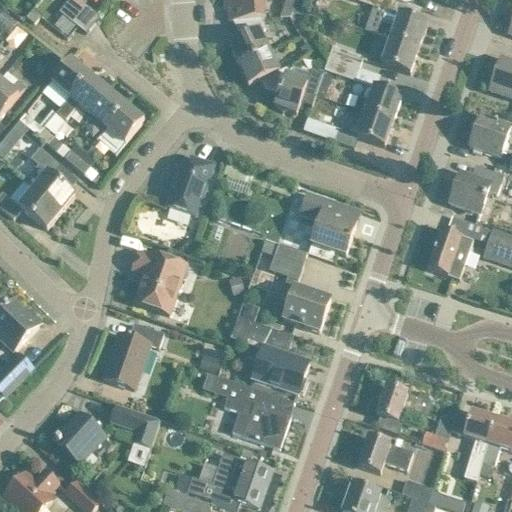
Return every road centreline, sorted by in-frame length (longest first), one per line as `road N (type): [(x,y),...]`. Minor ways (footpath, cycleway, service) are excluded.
road 1 (residential): [(92,317),(122,199),(148,161),(205,107)]
road 2 (residential): [(407,209),(236,137),(205,107)]
road 3 (residential): [(407,209),(480,0)]
road 4 (residential): [(299,511),(367,316)]
road 5 (residential): [(0,455),(62,386),(92,317)]
road 6 (unknown): [(205,107),(84,43)]
